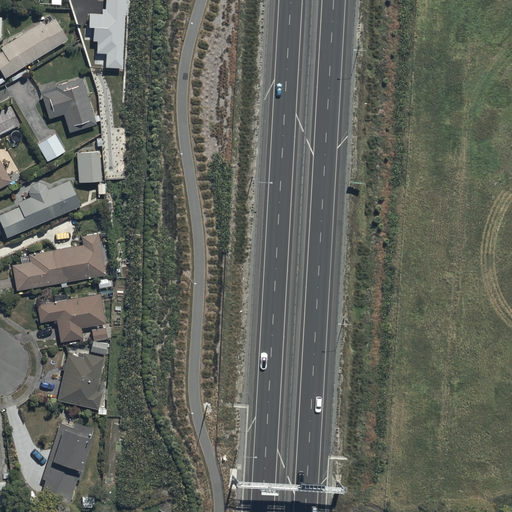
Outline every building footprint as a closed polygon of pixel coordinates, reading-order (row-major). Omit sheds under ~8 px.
[(126,0),(105,0),(105,9),(103,9),(102,14),(88,13),(88,28),(93,29),(93,42),(97,42),(96,54),(106,55),(105,68),(123,69),(126,0)] [(0,45),(0,73),(4,79),(70,39),(54,13),(0,45)] [(72,132),(95,125),(81,77),(42,89),(50,117),(66,112),(72,132)] [(9,104),(0,108),(0,131),(18,122),(9,104)] [(53,131),(35,142),(46,159),(64,148),(53,131)] [(97,148),(75,150),(77,180),(100,178),(97,148)] [(0,189),(15,181),(0,155),(0,189)] [(0,208),(0,220),(8,238),(81,206),(69,178),(0,208)] [(9,254),(14,292),(107,276),(101,238),(9,254)] [(97,278),(99,291),(99,292),(111,290),(109,276),(97,278)] [(104,293),(38,306),(46,347),(112,334),(104,293)] [(106,341),(91,338),(89,350),(104,353),(106,341)] [(69,351),(58,402),(95,409),(105,358),(69,351)] [(36,491),(66,501),(92,425),(61,415),(36,491)] [(0,479),(0,501),(12,500),(9,479),(0,479)]
